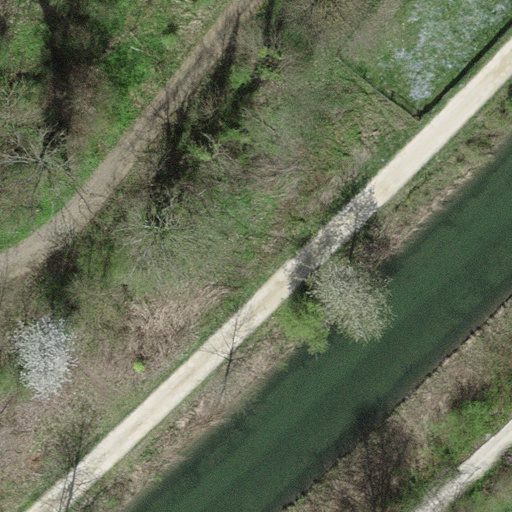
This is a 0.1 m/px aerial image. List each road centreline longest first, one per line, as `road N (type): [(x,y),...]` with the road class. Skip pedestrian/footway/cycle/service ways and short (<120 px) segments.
road 1 (track): [(44,511),(440,144),(511,66)]
road 2 (track): [(62,228),(244,0)]
